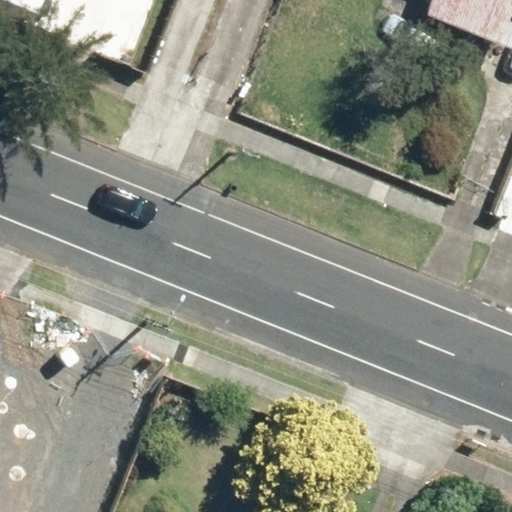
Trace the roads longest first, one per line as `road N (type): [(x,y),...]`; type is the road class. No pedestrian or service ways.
road 1 (tertiary): [(0,175),(511,379)]
road 2 (unknown): [(75,205),(167,0)]
